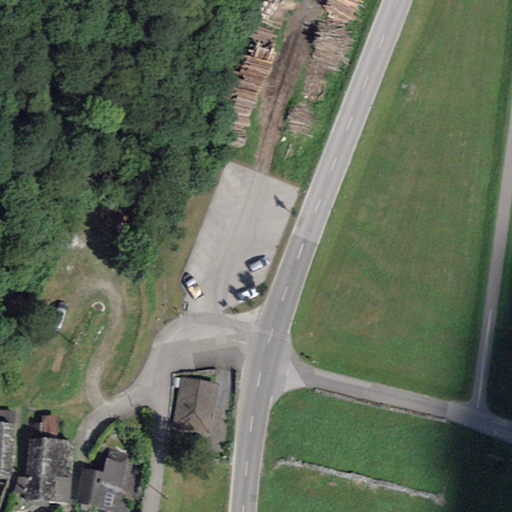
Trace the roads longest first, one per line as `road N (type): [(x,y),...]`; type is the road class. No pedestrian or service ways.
road 1 (secondary): [(268,344),(397,0)]
road 2 (residential): [(268,344),(201,343),(171,352),(149,511)]
road 3 (unclassified): [(511,431),(262,363)]
road 4 (track): [(257,177),(311,0)]
road 5 (secondary): [(243,511),(262,363)]
